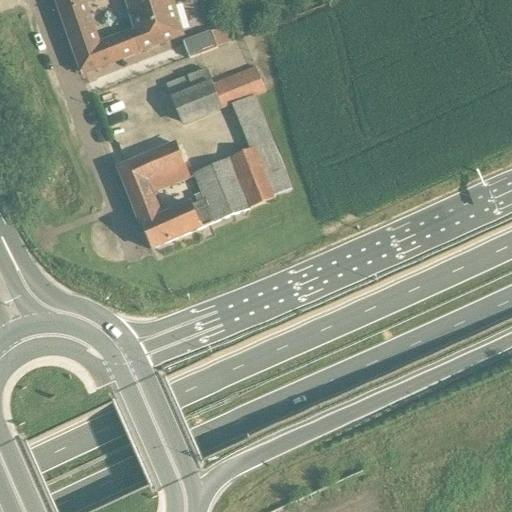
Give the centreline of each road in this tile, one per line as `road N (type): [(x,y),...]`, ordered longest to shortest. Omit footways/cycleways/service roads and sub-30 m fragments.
road 1 (trunk): [(511,248),(0,477)]
road 2 (trunk): [(51,511),(511,302)]
road 3 (trunk): [(196,500),(227,471),(511,341)]
road 4 (trunk): [(511,190),(238,312)]
road 5 (residential): [(137,260),(37,0)]
road 6 (secondary): [(116,331),(47,295),(0,236)]
road 7 (secondary): [(173,511),(172,493),(118,373)]
road 8 (secondary): [(196,500),(138,366)]
road 9 (trunk): [(238,312),(116,331)]
road 10 (secondary): [(118,373),(98,374),(55,347),(8,363)]
